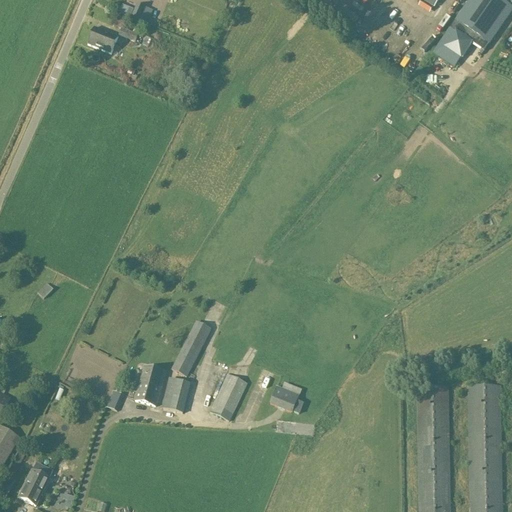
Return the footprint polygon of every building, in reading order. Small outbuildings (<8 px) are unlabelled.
[(440,0),(419,0),(435,9),(440,0)] [(484,52),(511,12),(511,0),(471,0),(451,29),(453,30),(438,50),(451,59),(450,59),(458,65),(473,44),(484,52)] [(138,5),(132,19),(140,23),(140,24),(145,26),(149,17),(151,18),(154,12),(138,5)] [(147,28),(139,25),(136,32),(134,31),(133,34),(122,29),(119,37),(136,44),(138,39),(141,40),(142,37),(143,38),(147,28)] [(88,46),(111,55),(118,38),(95,29),(88,46)] [(126,79),(135,82),(137,78),(134,76),(136,71),(130,68),(128,74),(126,79)] [(46,285),(37,294),(44,301),(53,291),(46,285)] [(211,330),(197,323),(178,359),(173,357),(169,364),(174,366),(172,370),(187,378),(211,330)] [(156,407),(165,373),(145,367),(135,402),(156,407)] [(210,413),(229,422),(247,384),(228,375),(210,413)] [(170,380),(162,410),(184,415),(191,385),(170,380)] [(0,416),(2,417),(11,400),(4,396),(6,391),(0,387),(0,416)] [(270,406),(293,415),(293,413),(300,416),(304,405),(298,402),(300,397),(277,388),(270,406)] [(417,389),(419,511),(502,511),(500,388),(468,388),(470,511),(450,511),(448,389),(417,389)] [(117,413),(124,396),(114,392),(107,408),(117,413)] [(0,471),(17,439),(0,430),(0,471)] [(17,499),(35,508),(49,480),(31,471),(17,499)] [(0,490),(0,497),(5,500),(14,482),(7,478),(0,490)] [(71,510),(75,498),(64,494),(60,506),(71,510)]
